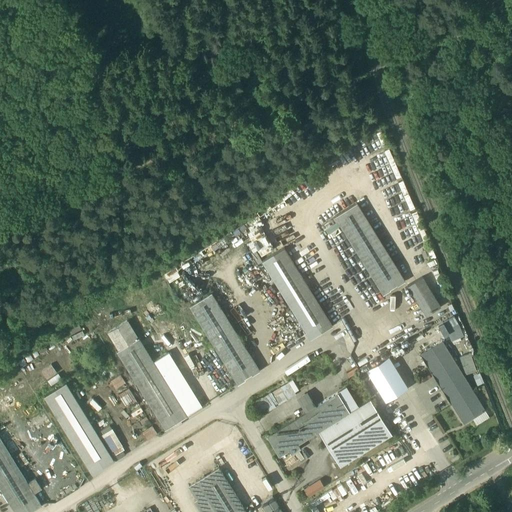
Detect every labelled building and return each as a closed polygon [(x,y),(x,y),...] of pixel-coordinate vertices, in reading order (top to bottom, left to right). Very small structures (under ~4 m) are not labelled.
[(404,280),(356,202),(335,216),(383,294),(404,280)] [(332,325),(284,247),(262,261),(310,338),(332,325)] [(422,276),(407,285),(426,314),(440,305),(422,276)] [(259,370),(211,292),(189,306),(237,383),(259,370)] [(445,324),(457,320),(456,316),(444,320),(445,324)] [(126,320),(108,331),(119,349),(137,338),(126,320)] [(450,339),(464,335),(459,320),(445,325),(450,339)] [(166,352),(152,360),(138,337),(137,338),(119,349),(116,350),(165,428),(172,424),(173,427),(181,422),(179,419),(186,415),(159,372),(173,363),(166,352)] [(205,339),(194,346),(209,367),(219,360),(205,339)] [(484,410),(442,341),(421,353),(464,422),(484,410)] [(469,353),(459,356),(466,374),(476,370),(469,353)] [(200,407),(173,363),(159,372),(186,415),(200,407)] [(111,379),(116,387),(126,381),(120,373),(111,379)] [(372,384),(376,382),(372,374),(368,376),(372,384)] [(114,460),(65,382),(44,395),(92,473),(114,460)] [(346,387),(267,436),(279,455),(357,406),(346,387)] [(280,387),(273,391),(279,402),(286,398),(280,387)] [(271,392),(261,398),(267,407),(269,410),(274,407),(273,404),(277,402),(271,392)] [(261,398),(253,403),(259,412),(267,407),(261,398)] [(370,399),(318,431),(340,465),(391,434),(370,399)] [(100,429),(114,454),(125,448),(111,423),(100,429)] [(29,511),(41,505),(0,438),(0,486),(15,511),(29,511)] [(246,511),(218,466),(196,480),(197,480),(188,485),(197,499),(194,501),(200,511),(246,511)] [(322,487),(325,491),(328,489),(320,477),(304,488),(309,496),(322,487)] [(281,511),(272,496),(261,503),(266,511),(281,511)]
